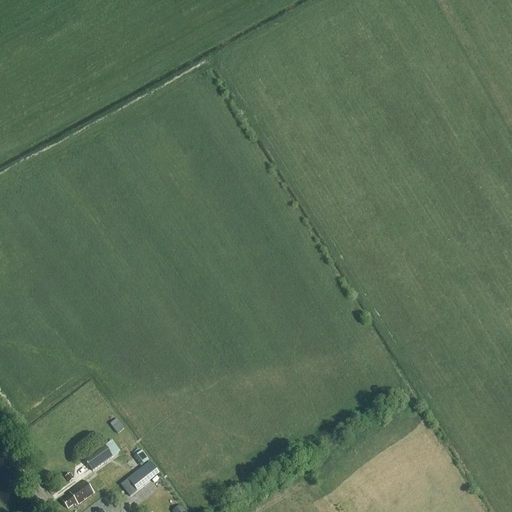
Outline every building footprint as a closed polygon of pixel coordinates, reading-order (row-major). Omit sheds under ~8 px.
[(120,434),(128,429),(121,418),(114,423),(120,434)] [(85,460),(93,472),(112,458),(104,446),(85,460)] [(141,452),(133,457),(138,465),(140,467),(148,461),(146,459),(141,452)] [(133,498),(164,475),(154,461),(123,484),(133,498)] [(70,474),(65,477),(69,483),(74,480),(70,474)] [(78,505),(94,494),(85,481),(69,493),(71,495),(62,502),(67,509),(73,505),(74,505),(77,503),(78,505)]
